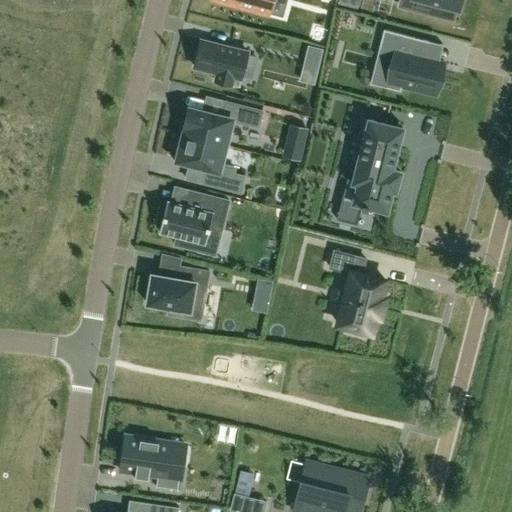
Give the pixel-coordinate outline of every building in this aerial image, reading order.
[(213,0),(270,14),(273,0),(213,0)] [(459,11),(461,0),(416,0),(432,4),(430,14),(453,20),(455,10),(457,10),(459,11)] [(441,76),(445,63),(425,58),(429,42),(383,30),(379,48),(394,52),(385,88),(399,91),(401,87),(436,96),(440,82),(440,83),(441,81),(440,81),(441,77),(442,78),(442,76),(441,76)] [(248,52),(201,40),(194,68),(217,73),(215,81),(239,87),(248,52)] [(228,146),(235,122),(257,127),(261,111),(223,102),(219,116),(187,108),(182,128),(184,128),(182,135),(228,146)] [(347,178),(342,200),(362,205),(361,207),(368,209),(368,207),(387,211),(392,191),(396,192),(397,187),(400,177),(401,172),(392,170),(403,129),(363,118),(357,141),(358,142),(359,140),(363,141),(354,179),(347,178)] [(223,165),(228,146),(182,135),(180,141),(178,140),(173,160),(206,169),(202,183),(240,193),(244,177),(233,174),(235,168),(223,165)] [(221,232),(229,201),(190,191),(186,207),(167,202),(159,232),(176,236),(174,245),(190,249),(192,240),(206,244),(210,229),(221,232)] [(380,317),(385,299),(381,298),(385,280),(362,274),(366,259),(334,251),(330,268),(351,274),(338,325),(348,327),(346,332),(367,337),(368,332),(372,333),(376,316),(380,317)] [(152,275),(147,304),(171,308),(170,313),(185,315),(199,318),(203,294),(204,285),(207,286),(209,271),(178,266),(176,279),(152,275)] [(125,436),(120,471),(136,473),(135,477),(149,479),(149,475),(155,476),(158,476),(156,487),(178,490),(179,478),(181,467),(169,465),(173,443),(125,436)] [(369,479),(320,466),(315,486),(300,482),(293,511),(298,511),(345,511),(347,505),(362,509),(369,479)] [(231,510),(238,511),(263,511),(266,502),(235,495),(231,510)] [(178,511),(179,507),(140,502),(138,511),(178,511)]
